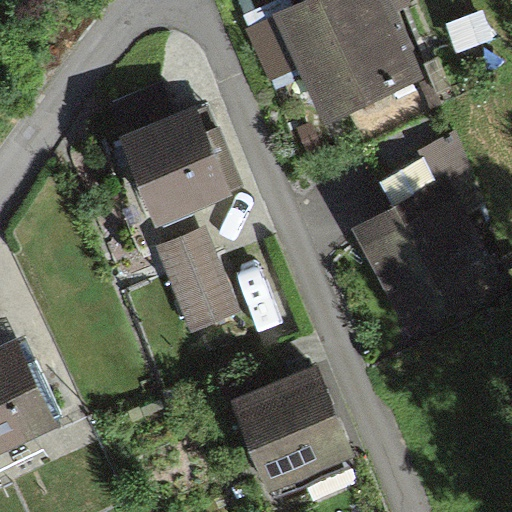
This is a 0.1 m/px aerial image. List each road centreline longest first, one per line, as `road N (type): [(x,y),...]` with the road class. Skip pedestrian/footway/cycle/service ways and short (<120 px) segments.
road 1 (residential): [(409,511),(197,0)]
road 2 (residential): [(0,184),(133,0)]
